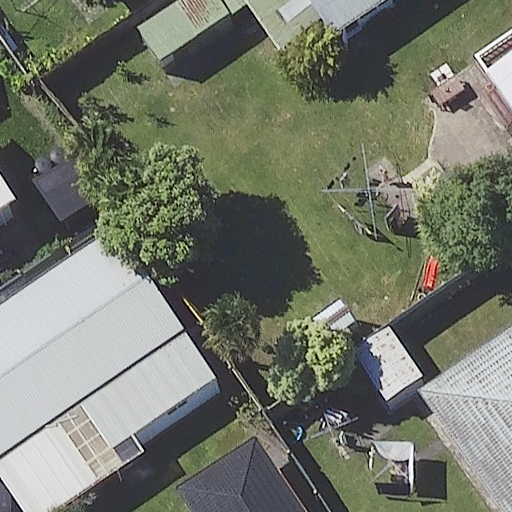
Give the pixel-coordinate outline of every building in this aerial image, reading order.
[(84,0),(96,14),(113,0),(84,0)] [(303,0),(347,61),(434,0),(303,0)] [(130,246),(0,334),(0,491),(204,353),(130,246)] [(399,339),(361,367),(397,416),(436,388),(399,339)] [(511,511),(511,356),(431,413),(503,511),(511,511)] [(306,511),(266,453),(188,507),(190,511),(306,511)]
